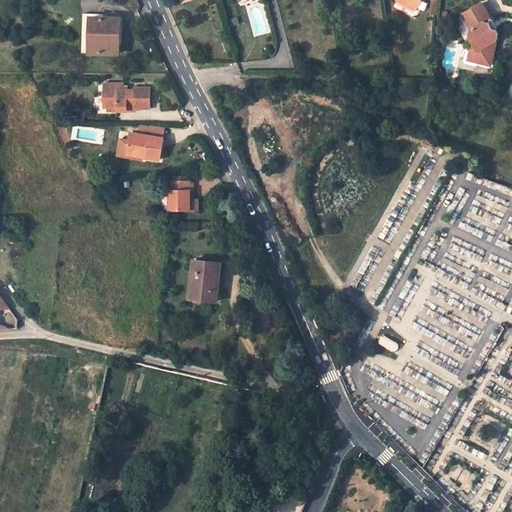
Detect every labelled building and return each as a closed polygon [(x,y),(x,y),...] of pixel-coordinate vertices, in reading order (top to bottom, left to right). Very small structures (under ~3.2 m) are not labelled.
[(473,28),(478,36),(476,45),(481,47),(480,51),(493,55),(497,37),(496,34),(499,33),(499,30),(496,26),(493,25),(489,20),(489,17),(479,3),(463,16),(473,29),(473,28)] [(91,18),(84,17),(83,53),(90,53),(91,18)] [(119,54),(121,18),(99,18),(91,18),(90,53),(119,54)] [(475,35),(469,57),(491,63),(493,55),(480,51),(481,47),(476,45),(478,36),(475,35)] [(149,109),(150,88),(135,88),(135,90),(128,90),(124,90),(124,86),(124,84),(105,83),(104,107),(108,107),(117,108),(117,111),(135,111),(135,109),(149,109)] [(160,159),(163,138),(131,132),(128,151),(142,153),(142,156),(160,159)] [(192,181),(170,180),(170,210),(198,210),(198,198),(190,198),(190,190),(192,190),(192,181)] [(221,262),(194,259),(190,294),(205,296),(204,300),(217,302),(221,262)] [(0,309),(5,309),(5,312),(12,312),(0,296),(0,309)]
